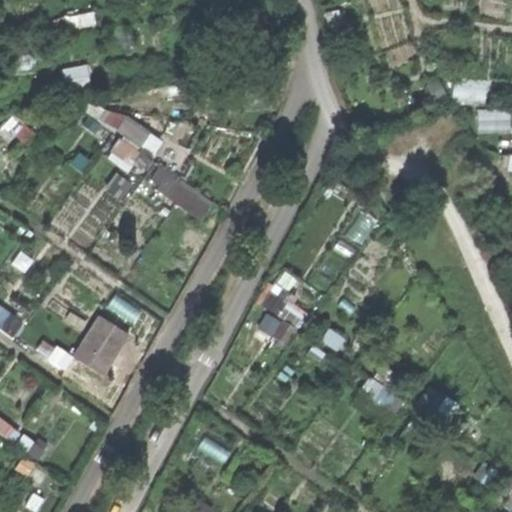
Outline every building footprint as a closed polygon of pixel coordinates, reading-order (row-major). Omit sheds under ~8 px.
[(461,77),(462,100),(494,100),(493,77),(461,77)] [(120,104),(110,120),(129,133),(114,154),(139,172),(164,135),(120,104)] [(511,127),(511,108),(484,109),(485,129),(511,127)] [(208,216),(219,199),(165,164),(154,182),(208,216)] [(274,280),(262,301),(302,323),(314,302),(274,280)] [(80,357),(113,376),(139,330),(107,311),(80,357)] [(378,378),(368,386),(384,406),(394,398),(378,378)]
